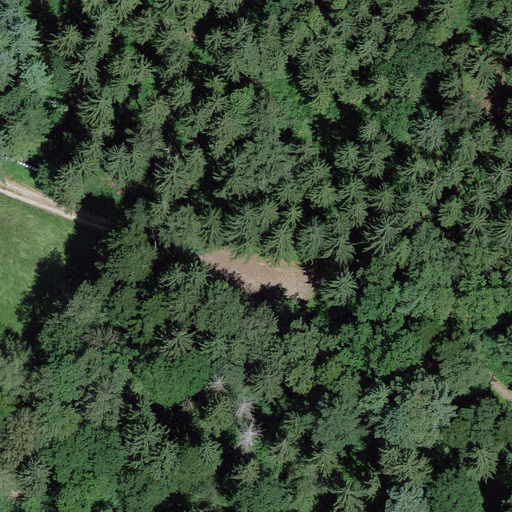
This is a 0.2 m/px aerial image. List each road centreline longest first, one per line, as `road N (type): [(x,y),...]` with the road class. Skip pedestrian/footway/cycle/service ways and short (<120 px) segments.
road 1 (track): [(0,182),(247,272),(365,286),(413,314),(511,397)]
road 2 (track): [(466,511),(247,272)]
